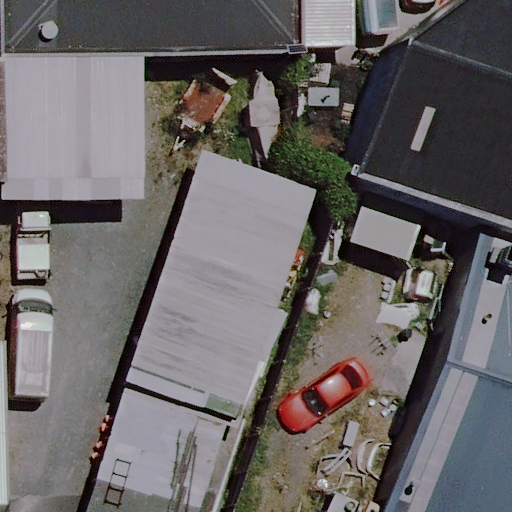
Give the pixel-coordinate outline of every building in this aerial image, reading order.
[(3,0),(4,57),(139,55),(299,40),(298,0),(3,0)] [(373,160),(511,205),(511,0),(457,0),(416,30),(373,160)] [(0,56),(0,179),(1,180),(2,196),(141,194),(139,55),(4,57),(0,56)] [(315,187),(203,150),(127,380),(237,416),(315,187)] [(511,511),(511,234),(483,225),(388,511),(511,511)] [(204,511),(237,416),(127,380),(83,511),(204,511)]
